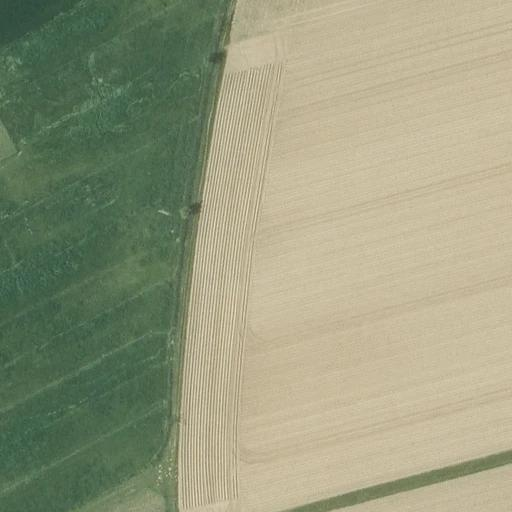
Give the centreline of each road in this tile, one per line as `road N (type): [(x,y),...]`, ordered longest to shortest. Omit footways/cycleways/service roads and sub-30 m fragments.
road 1 (track): [(168,465),(185,278),(237,0)]
road 2 (track): [(319,511),(511,459)]
